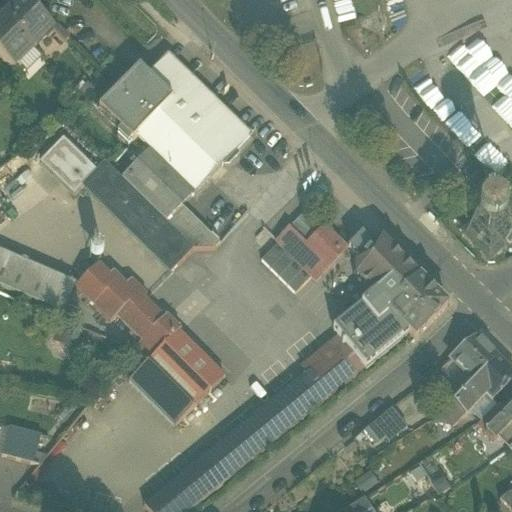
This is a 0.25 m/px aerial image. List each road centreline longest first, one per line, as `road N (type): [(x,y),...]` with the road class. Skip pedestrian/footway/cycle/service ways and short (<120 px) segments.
road 1 (residential): [(485,308),(175,0)]
road 2 (residential): [(235,511),(485,308)]
